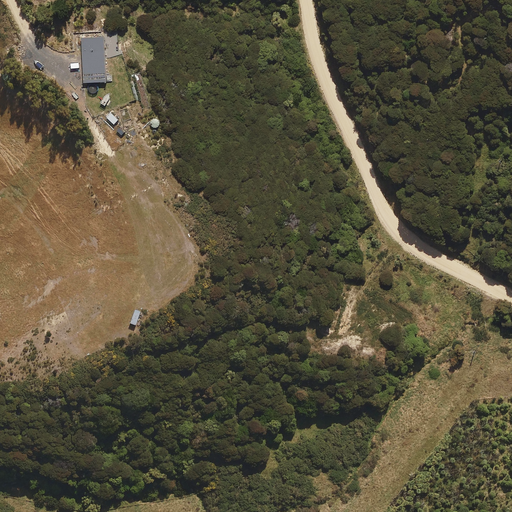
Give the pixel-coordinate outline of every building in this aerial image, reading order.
[(104,37),(81,38),(84,83),(107,82),(104,37)] [(114,124),(118,119),(110,112),(106,117),(114,124)] [(153,128),(160,125),(157,117),(149,121),(153,128)] [(132,157),(141,151),(136,144),(128,150),(132,157)] [(134,325),(139,312),(134,310),(129,323),(134,325)]
